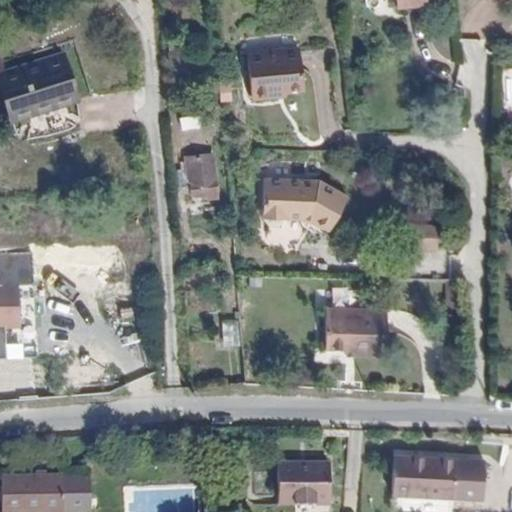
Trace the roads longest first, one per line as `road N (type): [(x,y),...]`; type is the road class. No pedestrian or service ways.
road 1 (residential): [(0,422),(220,404),(511,423)]
road 2 (unknown): [(180,407),(149,13)]
road 3 (unknown): [(473,150),(479,421)]
